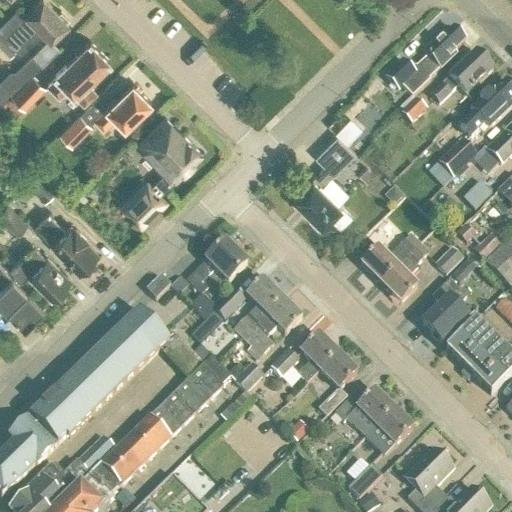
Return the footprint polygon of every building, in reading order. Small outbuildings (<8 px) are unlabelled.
[(0,22),(0,37),(14,52),(41,25),(53,38),(70,20),(68,18),(69,16),(62,9),(60,11),(49,0),(39,0),(27,12),(29,14),(28,15),(18,5),(0,22)] [(455,37),(453,36),(439,49),(434,50),(425,59),(430,64),(419,75),(412,75),(404,67),(387,84),(399,97),(403,94),(414,105),(432,87),(431,86),(441,76),(443,77),(458,62),(456,59),(466,49),(463,46),(463,42),(459,37),(455,37)] [(89,81),(112,58),(92,38),(56,74),(58,75),(49,83),(61,95),(69,86),(85,102),(98,89),(89,81)] [(42,64),(32,54),(15,70),(10,70),(0,79),(0,104),(11,94),(42,64)] [(468,103),(494,77),(492,76),(492,72),(488,67),(484,67),(476,60),(433,103),(442,112),(459,95),(468,103)] [(45,87),(33,75),(13,96),(25,107),(45,87)] [(126,125),(152,100),(134,81),(119,96),(118,94),(95,117),(106,129),(118,117),(126,125)] [(508,111),(511,107),(511,92),(510,91),(505,91),(504,90),(492,103),(489,100),(471,117),(475,120),(461,134),(472,144),(485,131),(490,136),(511,114),(508,111)] [(413,131),(428,116),(416,104),(402,120),(413,131)] [(72,145),(93,125),(81,113),(61,133),(72,145)] [(160,194),(203,151),(186,134),(185,134),(167,116),(141,142),(168,170),(152,186),(149,183),(125,206),(142,224),(166,200),(160,194)] [(511,129),(504,138),(505,138),(486,156),(500,170),(511,158),(511,129)] [(339,137),(318,158),(326,166),(295,198),(313,216),(311,218),(320,226),(322,225),(323,226),(331,218),(341,228),(353,216),(323,186),(356,154),(339,137)] [(462,145),(437,168),(453,184),(477,161),(462,145)] [(18,168),(28,158),(17,147),(7,156),(18,168)] [(366,181),(374,173),(367,166),(359,174),(366,181)] [(27,185),(44,202),(56,191),(39,174),(27,185)] [(511,182),(497,197),(511,212),(511,182)] [(492,199),(480,187),(463,204),(474,216),(492,199)] [(394,212),(404,202),(394,191),(384,202),(394,212)] [(8,203),(0,211),(0,216),(17,234),(28,223),(8,203)] [(86,266),(98,254),(85,241),(87,239),(72,224),(66,230),(49,213),(35,226),(77,268),(83,263),(86,266)] [(505,230),(511,223),(511,221),(507,216),(498,224),(505,230)] [(466,249),(475,240),(466,230),(456,240),(466,249)] [(483,266),(499,250),(489,240),(473,257),(483,266)] [(511,241),(486,267),(511,293),(511,241)] [(409,262),(421,251),(412,242),(400,254),(409,262)] [(35,246),(12,269),(23,280),(29,274),(53,299),(72,281),(59,267),(60,266),(49,255),(46,257),(35,246)] [(230,289),(248,271),(226,248),(208,266),(209,267),(189,287),(192,291),(201,300),(203,302),(212,293),(207,288),(218,277),(230,289)] [(415,273),(429,259),(421,251),(409,262),(398,274),(382,290),(401,309),(417,293),(409,285),(418,276),(415,273)] [(361,269),(363,271),(382,290),(398,274),(409,262),(400,254),(399,252),(388,263),(379,254),(377,253),(361,269)] [(447,283),(464,266),(452,254),(435,271),(447,283)] [(0,262),(0,302),(25,327),(45,307),(0,262)] [(460,291),(477,274),(467,265),(451,282),(460,291)] [(182,300),(192,291),(189,287),(184,282),(174,292),(182,300)] [(157,307),(172,293),(162,283),(147,297),(157,307)] [(284,306),(273,295),(276,293),(267,283),(264,286),(248,302),(259,313),(248,324),(247,324),(236,336),(245,345),(284,306)] [(441,312),(423,331),(441,349),(469,322),(458,311),(466,303),(449,286),(432,303),(441,312)] [(246,307),(236,297),(216,317),(226,328),(246,307)] [(215,314),(203,302),(201,300),(189,312),(203,325),(215,314)] [(511,310),(505,303),(494,314),(511,331),(511,310)] [(303,325),(284,306),(245,345),(253,353),(250,356),(259,366),(271,354),(264,348),(279,333),(287,341),(303,325)] [(159,356),(168,347),(139,317),(10,444),(10,445),(0,454),(0,461),(1,462),(0,462),(0,503),(2,505),(37,471),(37,472),(67,443),(69,446),(79,434),(79,435),(159,356)] [(446,356),(491,400),(511,378),(511,365),(475,329),(476,328),(475,327),(446,356)] [(309,391),(321,378),(339,361),(320,342),(303,360),(312,369),(299,381),(309,391)] [(283,385),(300,367),(290,357),(272,375),(283,385)] [(341,397),(358,380),(339,361),(321,378),(340,397),(321,415),(329,423),(348,404),(341,397)] [(211,362),(202,370),(222,391),(230,383),(231,382),(227,379),(211,362)] [(246,398),(263,381),(251,369),(241,379),(234,386),(246,398)] [(223,392),(222,391),(202,370),(116,456),(100,472),(58,511),(101,511),(120,493),(223,392)] [(234,386),(241,379),(234,372),(227,379),(231,382),(230,383),(234,386)] [(348,425),(366,444),(394,416),(375,396),(363,408),(355,400),(336,420),(344,429),(348,425)] [(396,453),(413,435),(413,434),(412,434),(394,416),(366,444),(386,462),(396,452),(396,453)] [(297,448),(309,436),(299,425),(287,437),(297,448)] [(58,511),(100,472),(116,456),(103,443),(62,483),(60,482),(63,480),(55,472),(53,474),(51,472),(26,496),(28,499),(15,511),(58,511)] [(437,493),(454,476),(434,456),(406,485),(417,496),(408,506),(413,511),(436,511),(446,502),(437,493)] [(372,472),(349,495),(360,506),(383,482),(372,472)] [(203,511),(174,481),(141,511),(203,511)] [(490,511),(472,494),(454,511),(446,502),(436,511),(490,511)] [(361,511),(375,511),(379,509),(371,498),(358,508),(361,511)]
